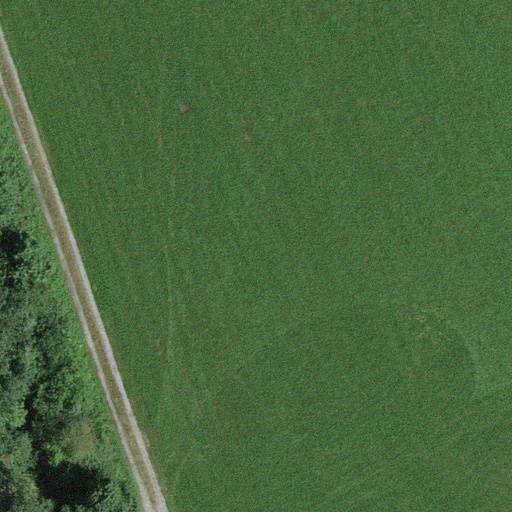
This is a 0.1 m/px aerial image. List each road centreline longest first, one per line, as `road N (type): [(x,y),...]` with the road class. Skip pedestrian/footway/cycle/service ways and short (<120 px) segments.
road 1 (track): [(157,511),(0,60)]
road 2 (track): [(511,360),(252,511)]
